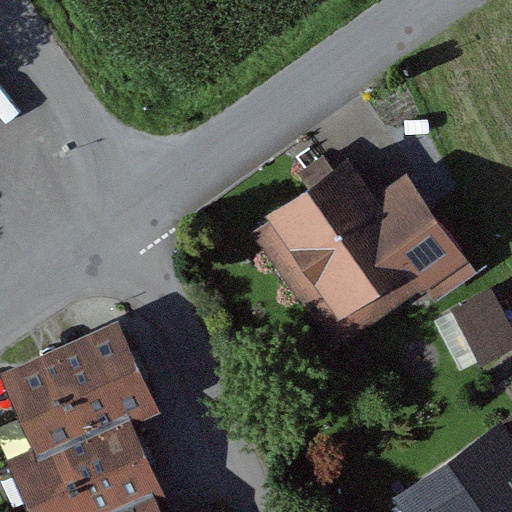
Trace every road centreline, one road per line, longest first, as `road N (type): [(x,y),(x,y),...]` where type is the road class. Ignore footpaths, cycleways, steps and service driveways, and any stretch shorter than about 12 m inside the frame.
road 1 (residential): [(138,219),(450,0)]
road 2 (residential): [(138,219),(273,511)]
road 3 (residential): [(138,219),(0,13)]
road 4 (residential): [(0,318),(138,219)]
